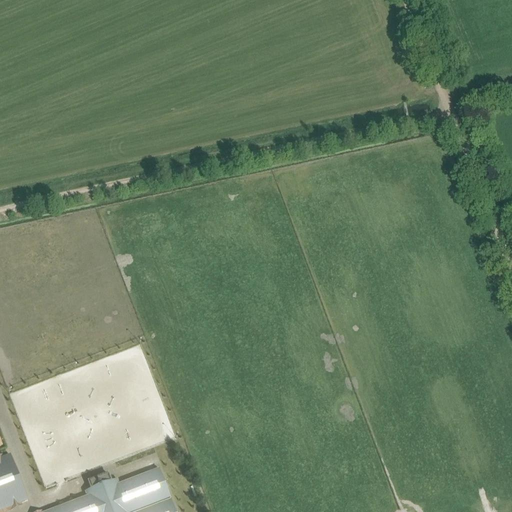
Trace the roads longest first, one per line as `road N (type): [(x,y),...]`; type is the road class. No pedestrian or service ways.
road 1 (track): [(0,212),(458,117)]
road 2 (track): [(412,0),(511,253)]
